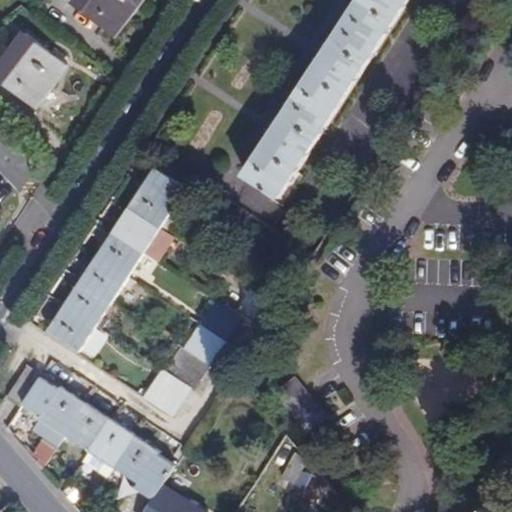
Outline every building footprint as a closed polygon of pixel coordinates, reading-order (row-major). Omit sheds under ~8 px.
[(115,37),(141,0),(79,0),(75,7),(115,37)] [(281,198),(409,0),(358,0),(245,176),(281,198)] [(0,82),(35,112),(68,70),(27,38),(0,72),(0,82)] [(190,188),(157,168),(49,332),(81,351),(147,252),(161,261),(177,236),(163,228),(190,188)] [(239,314),(210,295),(194,318),(199,321),(167,371),(161,368),(145,395),(173,413),(191,387),(195,389),(228,340),(223,337),(239,314)] [(263,331),(278,308),(267,301),(252,324),(263,331)] [(153,499),(161,486),(175,465),(159,454),(160,452),(42,374),(41,376),(27,367),(5,401),(153,499)] [(312,438),(331,424),(299,379),(280,393),(312,438)] [(310,462),(297,453),(281,475),(295,484),(310,462)] [(153,499),(144,511),(199,511),(161,486),(153,499)]
